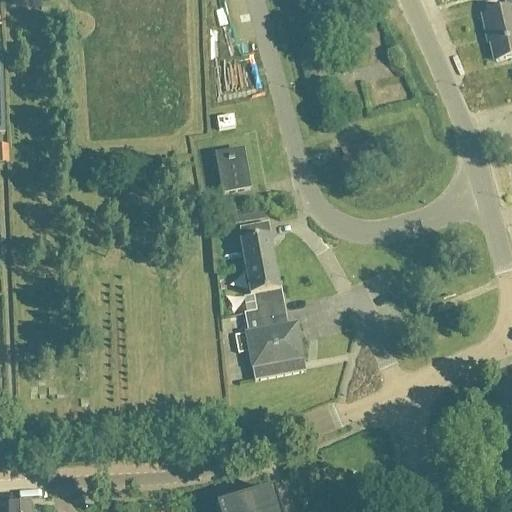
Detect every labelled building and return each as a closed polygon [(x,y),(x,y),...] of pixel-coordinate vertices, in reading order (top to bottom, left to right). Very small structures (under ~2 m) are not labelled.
[(511,0),(503,0),(506,12),(483,17),(488,38),(490,37),(496,63),(511,59),(511,0)] [(235,129),(233,118),(216,120),(218,132),(235,129)] [(222,196),(249,191),(242,153),(216,158),(222,196)] [(99,174),(121,174),(121,164),(99,165),(99,174)] [(265,206),(232,213),(234,225),(268,219),(265,206)] [(243,271),(272,265),(268,238),(270,238),(267,224),(239,230),(241,243),(238,244),(243,271)] [(253,297),(255,309),(283,305),(280,292),(277,293),(272,265),(243,271),(249,298),(253,297)] [(256,312),(247,314),(244,314),(247,334),(245,335),(234,337),(238,355),(248,353),(254,383),(305,374),(297,325),(287,327),(283,305),(255,309),(256,312)] [(278,511),(273,492),(215,510),(216,511),(278,511)]
